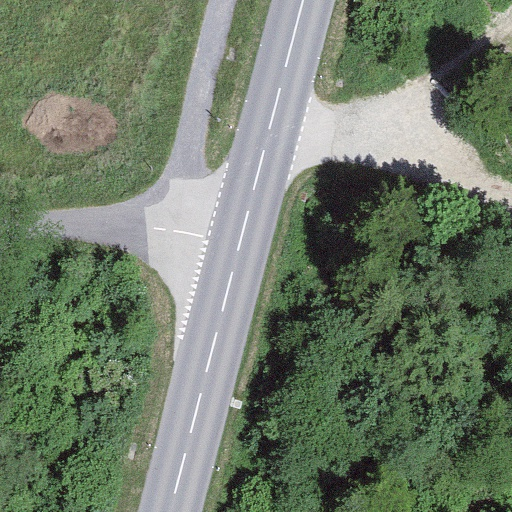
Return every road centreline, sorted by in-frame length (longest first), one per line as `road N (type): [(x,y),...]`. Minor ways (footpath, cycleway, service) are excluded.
road 1 (tertiary): [(245,233),(175,511)]
road 2 (tertiary): [(245,233),(307,0)]
road 3 (track): [(169,228),(227,0)]
road 4 (track): [(344,138),(511,205)]
road 5 (track): [(169,228),(0,238)]
